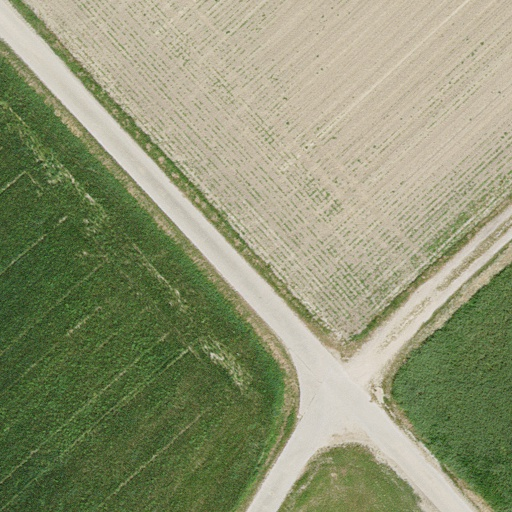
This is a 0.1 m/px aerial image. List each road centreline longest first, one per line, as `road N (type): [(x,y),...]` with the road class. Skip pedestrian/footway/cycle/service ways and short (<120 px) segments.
road 1 (track): [(0,20),(454,511)]
road 2 (track): [(511,213),(339,387)]
road 3 (track): [(266,511),(339,387)]
